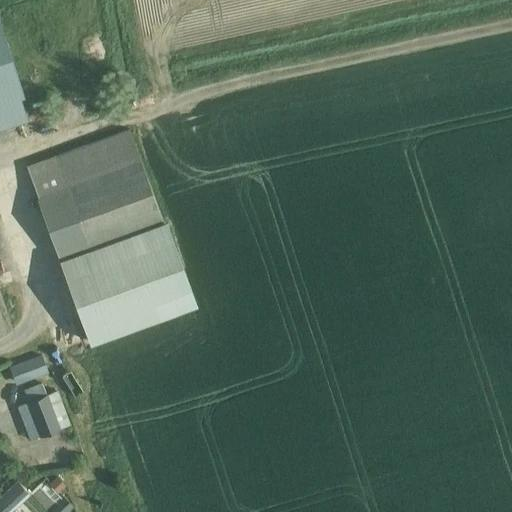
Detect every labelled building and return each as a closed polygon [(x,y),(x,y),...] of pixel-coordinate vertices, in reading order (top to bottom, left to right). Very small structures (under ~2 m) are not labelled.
[(0,100),(16,95),(20,94),(6,51),(3,43),(0,33),(0,100)] [(162,223),(129,133),(28,169),(92,343),(195,305),(163,223),(162,223)] [(0,293),(0,330),(11,327),(0,293)] [(12,367),(18,383),(47,371),(42,356),(12,367)] [(56,391),(47,395),(46,395),(42,384),(23,391),(40,436),(69,425),(56,391)] [(64,486),(62,483),(57,478),(50,484),(58,492),(63,487),(64,486)] [(14,511),(30,496),(16,482),(0,498),(0,511),(14,511)]
